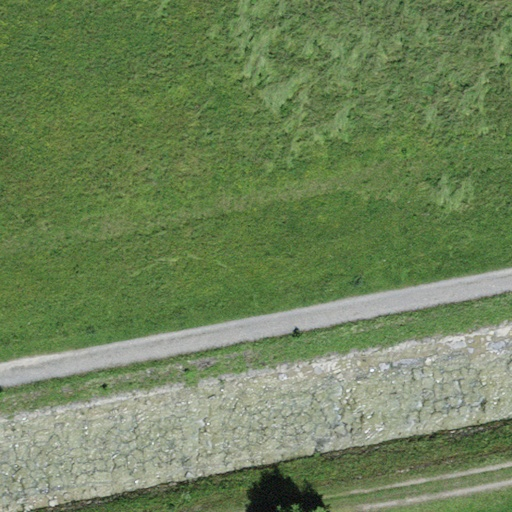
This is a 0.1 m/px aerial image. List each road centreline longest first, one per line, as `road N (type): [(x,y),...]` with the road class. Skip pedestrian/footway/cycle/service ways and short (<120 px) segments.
road 1 (track): [(0,381),(511,286)]
road 2 (track): [(324,511),(511,475)]
